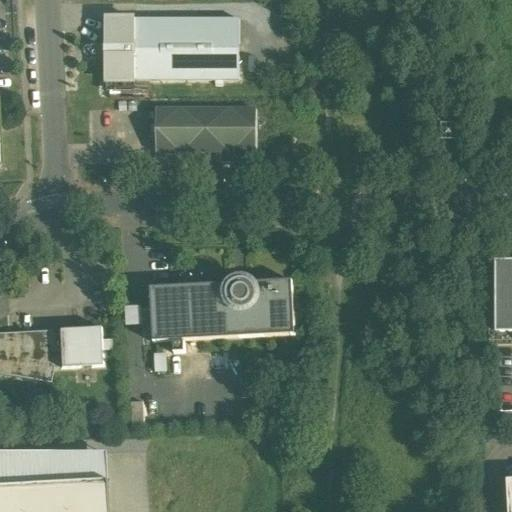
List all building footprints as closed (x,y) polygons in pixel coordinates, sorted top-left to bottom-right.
[(135,21),(106,21),(106,45),(104,45),(104,58),(106,58),(106,83),(135,83),(135,21)] [(239,21),(135,21),(135,83),(239,82),(239,21)] [(256,113),(156,113),(156,153),(220,153),(256,153),(256,113)] [(256,153),(220,153),(220,165),(256,165),(256,153)] [(511,262),(496,263),(496,335),(511,334),(511,262)] [(230,287),(151,291),(154,344),(295,337),(292,283),(253,285),(252,287),(247,284),(241,283),(236,285),(231,288),(230,287)] [(103,330),(58,332),(58,336),(60,370),(60,371),(105,369),(103,330)] [(51,333),(0,335),(0,376),(50,385),(53,371),(60,370),(58,336),(51,337),(51,333)] [(264,374),(240,376),(242,400),(265,398),(264,374)] [(143,404),(131,404),(132,428),(144,428),(143,404)] [(0,511),(111,511),(109,456),(0,459),(0,511)]
